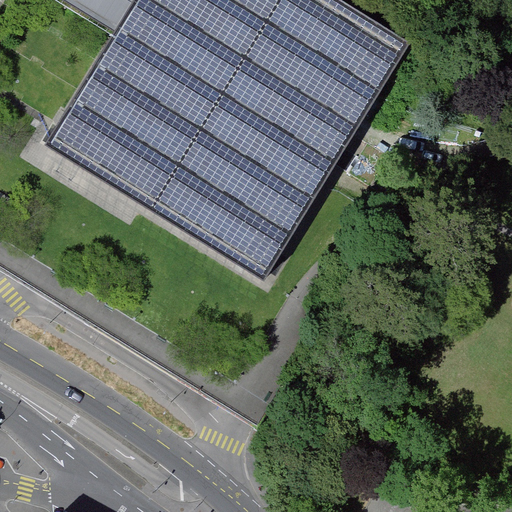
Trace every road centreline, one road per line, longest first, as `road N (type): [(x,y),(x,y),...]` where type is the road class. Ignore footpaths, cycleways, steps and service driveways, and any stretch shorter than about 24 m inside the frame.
road 1 (secondary): [(240,511),(160,442),(0,340)]
road 2 (secondary): [(0,404),(117,499)]
